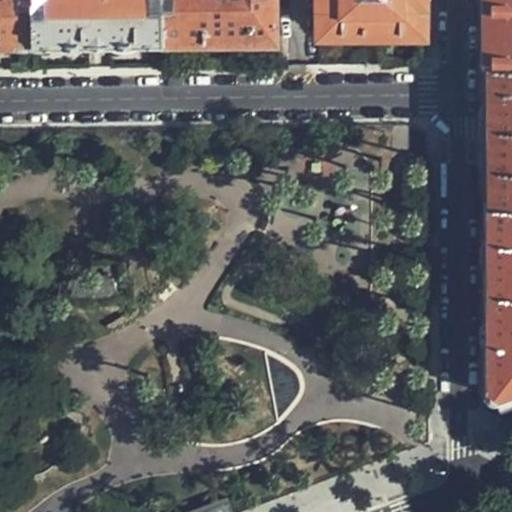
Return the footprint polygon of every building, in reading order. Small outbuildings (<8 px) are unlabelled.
[(0,0),(0,33),(34,33),(33,0),(0,0)] [(33,0),(34,33),(97,33),(162,33),(162,0),(33,0)] [(162,0),(162,33),(278,32),(277,0),(162,0)] [(416,34),(427,33),(427,0),(316,0),(317,34),(328,34),(330,39),(333,41),(339,39),(341,36),(343,28),(368,28),(400,28),(404,38),(409,40),(413,39),(415,37),(416,34)] [(511,0),(484,0),(485,56),(511,54),(511,0)] [(511,54),(485,56),(485,116),(486,385),(496,388),(511,381),(511,54)] [(232,511),(226,496),(183,511),(232,511)]
